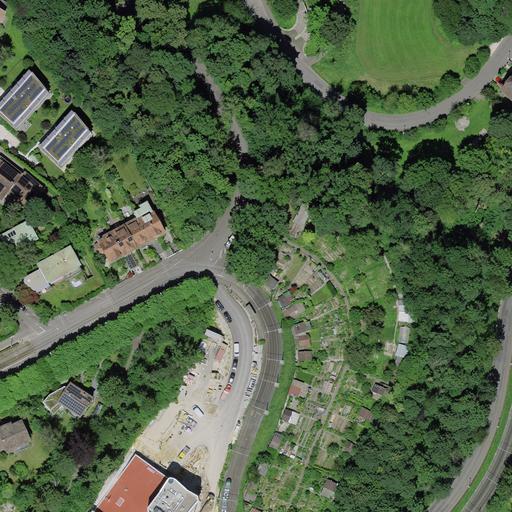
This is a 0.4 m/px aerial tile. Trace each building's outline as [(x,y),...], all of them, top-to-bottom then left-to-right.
[(0,0),(0,21),(4,14),(3,14),(8,5),(0,0)] [(11,114),(21,124),(47,96),(29,74),(7,97),(0,104),(0,113),(6,119),(11,114)] [(501,92),(511,100),(511,79),(506,86),(501,92)] [(66,162),(89,136),(71,114),(49,138),(40,147),(51,157),(55,152),(66,162)] [(0,192),(5,197),(8,193),(25,207),(42,189),(24,173),(21,177),(0,160),(0,192)] [(134,214),(139,222),(150,242),(156,254),(163,250),(157,238),(158,237),(161,235),(163,231),(159,224),(159,223),(155,215),(154,215),(147,203),(140,207),(141,210),(134,214)] [(311,209),(303,205),(287,235),(295,239),(311,209)] [(140,247),(150,242),(139,222),(133,225),(132,222),(124,226),(136,249),(140,247)] [(9,254),(37,239),(28,223),(0,237),(0,252),(7,249),(9,254)] [(133,251),(136,249),(124,226),(116,230),(118,233),(112,236),(123,256),(130,269),(137,265),(130,252),(133,251)] [(123,256),(112,236),(99,243),(101,246),(99,250),(101,254),(105,254),(110,263),(113,261),(123,256)] [(79,266),(70,248),(38,265),(41,270),(41,271),(33,275),(33,277),(32,279),(31,278),(30,278),(29,278),(28,278),(27,278),(26,279),(25,280),(25,281),(25,282),(26,283),(26,284),(40,295),(51,289),(48,283),(69,272),(72,277),(81,272),(78,267),(79,266)] [(92,252),(83,257),(93,275),(87,279),(96,294),(110,287),(92,252)] [(43,403),(54,415),(63,405),(81,417),(92,400),(75,388),(77,385),(72,382),(67,389),(64,387),(58,390),(49,395),(43,403)] [(29,438),(22,423),(12,427),(11,424),(0,429),(0,451),(5,449),(6,452),(19,446),(18,443),(29,438)] [(194,511),(196,509),(199,500),(198,495),(187,489),(176,479),(170,477),(169,478),(136,454),(94,511),(93,511),(92,511),(91,511),(194,511)]
